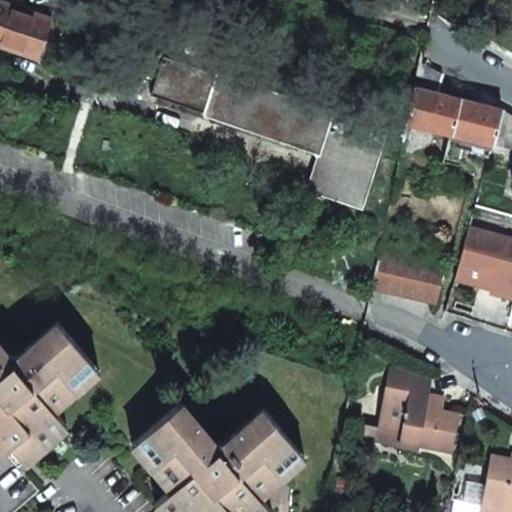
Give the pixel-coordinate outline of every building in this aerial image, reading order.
[(0,0),(0,42),(38,55),(50,17),(0,0)] [(204,112),(216,74),(163,57),(150,94),(204,112)] [(440,74),(419,61),(413,85),(436,91),(440,74)] [(216,74),(204,112),(318,151),(306,185),(358,203),(382,129),(216,74)] [(436,91),(413,85),(407,111),(406,119),(448,129),(457,97),(436,91)] [(480,94),(459,85),(457,97),(478,103),(480,94)] [(478,103),(457,97),(448,129),(491,141),(501,109),(478,103)] [(511,115),(501,109),(491,141),(511,146),(511,115)] [(511,238),(468,226),(454,277),(511,293),(511,238)] [(369,289),(415,299),(436,304),(446,265),(378,250),(369,289)] [(104,370),(62,322),(23,356),(13,354),(0,339),(0,455),(8,449),(24,467),(72,425),(59,410),(104,370)] [(429,376),(398,370),(394,387),(427,393),(429,376)] [(394,387),(385,385),(376,427),(401,432),(398,443),(416,447),(417,442),(450,448),(457,414),(424,407),(427,393),(394,387)] [(307,457),(264,409),(226,442),(218,440),(185,402),(136,444),(175,489),(155,506),(160,511),(275,511),(262,497),(307,457)] [(155,506),(100,441),(17,511),(158,511),(160,511),(155,506)] [(491,455),(487,475),(462,470),(452,511),(480,511),(482,504),(497,507),(496,511),(511,511),(511,459),(491,455)]
